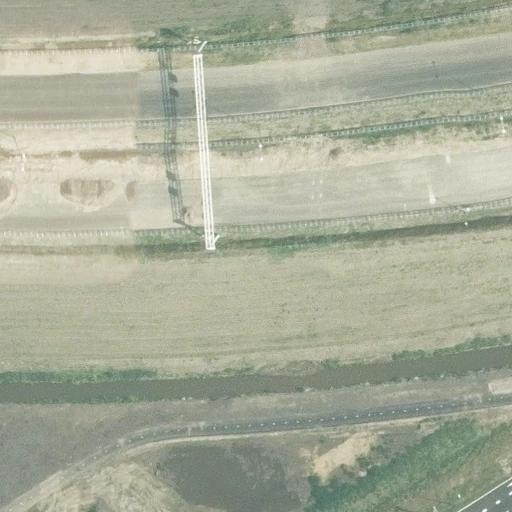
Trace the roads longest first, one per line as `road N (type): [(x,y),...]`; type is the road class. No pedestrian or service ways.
road 1 (motorway): [(511,60),(269,98),(0,111)]
road 2 (motorway): [(0,205),(315,190),(511,165)]
